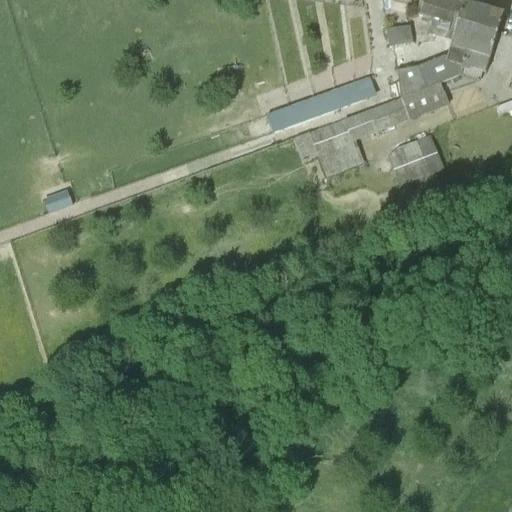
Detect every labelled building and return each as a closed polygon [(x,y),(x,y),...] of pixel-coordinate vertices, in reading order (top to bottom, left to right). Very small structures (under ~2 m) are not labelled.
[(441,59),(419,68),(397,73),(399,92),(436,78),(440,85),(460,77),(463,68),(480,10),(463,5),(462,5),(445,0),(439,0),(432,21),(428,36),(446,42),(441,59)] [(463,68),(486,75),(503,17),(480,10),(463,68)] [(389,49),(412,45),(409,28),(386,32),(389,49)] [(407,116),(409,123),(409,122),(449,107),(448,106),(440,85),(436,78),(399,92),(400,100),(401,102),(407,116)] [(271,135),(375,97),(369,80),(264,117),(271,135)] [(511,102),(497,109),(500,117),(511,111),(511,102)] [(390,104),(369,112),(378,134),(398,127),(390,104)] [(295,141),(293,142),(302,165),(319,158),(326,179),(364,165),(356,143),(347,120),(343,122),(295,141)] [(444,172),(430,138),(397,150),(388,160),(400,189),(444,172)] [(66,196),(44,204),(48,216),(70,208),(66,196)]
